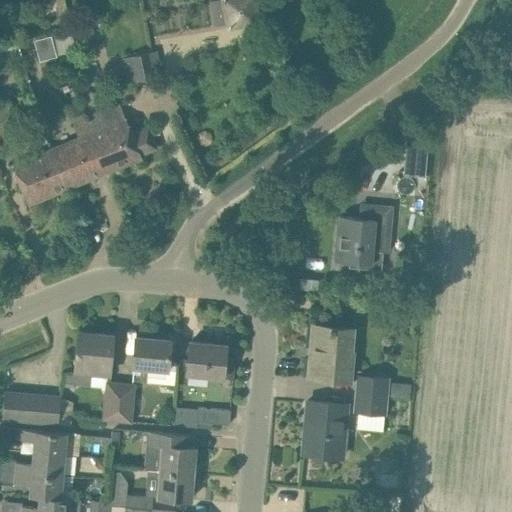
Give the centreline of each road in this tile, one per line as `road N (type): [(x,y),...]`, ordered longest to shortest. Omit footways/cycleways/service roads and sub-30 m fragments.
road 1 (unclassified): [(173,282),(193,223),(431,48),(467,0)]
road 2 (unclassified): [(248,511),(260,323),(235,291),(173,282)]
road 3 (unclassified): [(0,321),(111,278),(173,282)]
